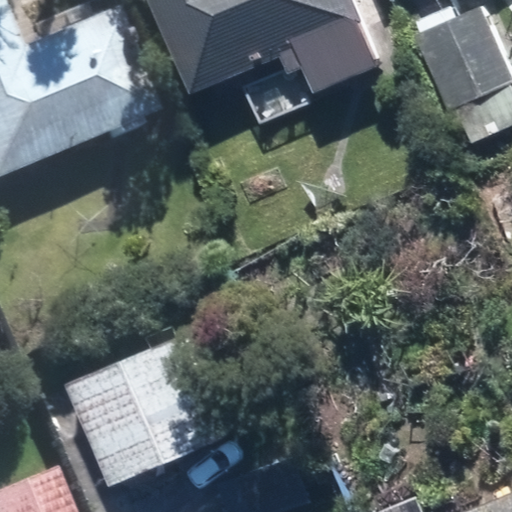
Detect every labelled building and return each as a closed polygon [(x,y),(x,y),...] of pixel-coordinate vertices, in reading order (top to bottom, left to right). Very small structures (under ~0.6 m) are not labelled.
[(180,0),(216,84),(248,70),(270,121),(342,90),(338,81),(400,55),(376,0),(180,0)] [(511,27),(500,0),(461,0),(427,15),(482,140),(511,127),(511,27)] [(0,14),(0,176),(157,115),(115,10),(14,49),(0,14)] [(206,323),(87,371),(128,471),(247,423),(206,323)] [(306,440),(228,465),(242,511),(274,511),(325,496),(306,440)] [(75,511),(55,463),(0,485),(0,511),(75,511)] [(511,511),(511,479),(421,511),(511,511)]
